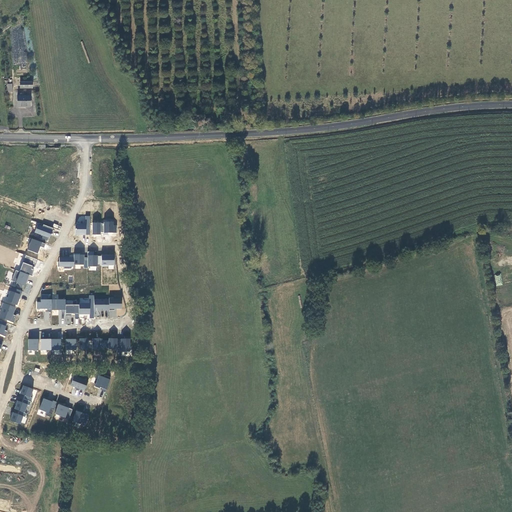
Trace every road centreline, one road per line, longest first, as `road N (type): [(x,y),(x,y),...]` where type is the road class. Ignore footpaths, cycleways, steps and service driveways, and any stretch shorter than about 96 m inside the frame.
road 1 (tertiary): [(85,138),(318,128),(511,103)]
road 2 (residential): [(19,328),(122,328),(131,317),(118,251),(110,244),(59,244)]
